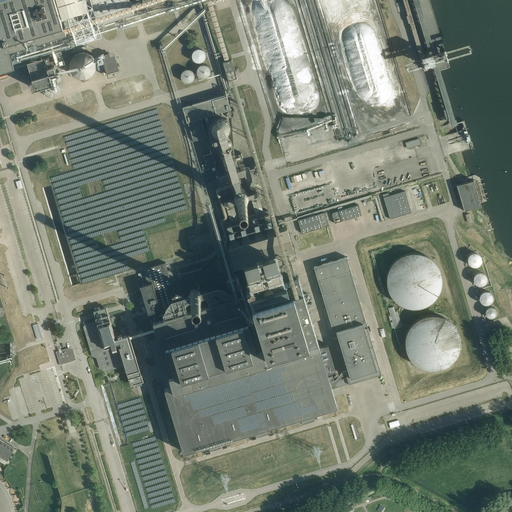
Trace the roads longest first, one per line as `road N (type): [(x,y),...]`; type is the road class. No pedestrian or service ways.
road 1 (unknown): [(117,291),(82,165),(62,128)]
road 2 (track): [(511,428),(386,463),(380,474)]
road 3 (unknown): [(431,131),(394,0)]
